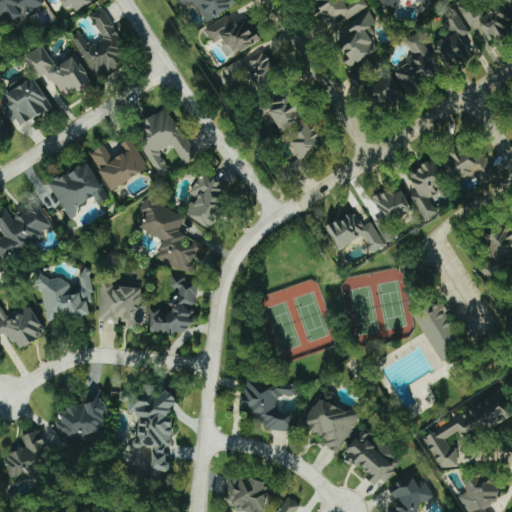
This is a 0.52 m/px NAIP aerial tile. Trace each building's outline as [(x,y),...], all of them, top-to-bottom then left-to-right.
[(38,0),(0,0),(0,18),(5,29),(43,9),(38,0)] [(57,0),(63,9),(70,4),(74,11),(93,0),(92,0),(57,0)] [(177,0),(182,8),(187,5),(198,24),(232,6),(229,0),(177,0)] [(351,0),(343,5),(339,0),(312,0),(326,22),(332,18),(335,24),(342,19),(343,21),(367,6),(363,0),(351,0)] [(467,0),(457,6),(469,30),(479,25),(487,40),(511,27),(501,6),(482,15),(474,0),(467,0)] [(89,15),(101,38),(87,46),(80,33),(72,38),(93,76),(128,57),(101,9),(89,15)] [(350,66),(378,51),(370,37),(373,35),(369,27),(375,23),(369,13),(332,34),(350,66)] [(467,57),(463,48),(472,44),(457,14),(444,20),(451,34),(433,43),(445,68),(467,57)] [(211,43),(217,40),(227,57),(258,39),(246,17),(231,25),(226,15),(203,28),(211,43)] [(432,58),(417,33),(404,40),(413,57),(392,69),(407,93),(422,84),(419,79),(431,72),(426,62),(432,58)] [(72,51),(52,63),(41,45),(23,56),(36,78),(46,72),(60,96),(76,87),(77,89),(90,80),(72,51)] [(234,88),(249,78),(255,88),(277,75),(261,48),(224,71),(234,88)] [(354,94),(369,89),(363,71),(348,75),(354,94)] [(0,105),(12,129),(48,110),(43,101),(46,99),(32,73),(7,86),(10,91),(0,96),(4,103),(0,105)] [(381,108),(402,99),(392,75),(371,84),(381,108)] [(266,104),(279,128),(304,113),(290,90),(266,104)] [(159,174),(167,168),(158,152),(171,144),(182,164),(195,157),(166,107),(132,127),(159,174)] [(303,161),(324,142),(307,124),(287,143),(303,161)] [(111,159),(103,145),(89,153),(110,190),(147,169),(129,138),(120,143),(125,152),(111,159)] [(496,175),(480,151),(472,156),(464,143),(442,157),(459,184),(473,175),(480,185),(496,175)] [(407,172),(416,191),(410,195),(422,220),(436,213),(428,198),(437,193),(434,187),(446,181),(435,158),(407,172)] [(74,206),(103,191),(88,162),(48,183),(68,219),(79,214),(74,206)] [(191,195),(195,196),(186,217),(212,228),(229,186),(200,174),(191,195)] [(389,190),(373,196),(382,222),(411,211),(402,189),(390,194),(389,190)] [(184,218),(147,196),(135,216),(142,220),(138,226),(163,241),(155,255),(185,273),(202,245),(177,230),(184,218)] [(0,210),(0,230),(2,235),(0,235),(0,258),(0,259),(52,232),(38,204),(11,219),(5,208),(0,210)] [(370,221),(358,227),(350,213),(325,227),(337,249),(358,238),(367,254),(383,245),(370,221)] [(499,228),(498,227),(483,233),(499,267),(511,260),(511,224),(511,222),(499,228)] [(45,321),(93,314),(86,269),(78,270),(81,291),(69,293),(67,277),(39,281),(45,321)] [(196,279),(170,278),(169,289),(177,290),(176,300),(169,300),(169,312),(148,310),(147,330),(192,333),(196,279)] [(448,358),(468,347),(428,283),(409,294),(448,358)] [(5,317),(0,308),(0,335),(6,332),(16,349),(45,333),(29,303),(5,317)] [(290,431),(291,413),(276,411),(277,394),(293,395),(294,383),(245,379),(242,410),(250,411),(249,420),(265,421),(265,429),(290,431)] [(136,447),(149,447),(149,472),(168,473),(170,405),(175,405),(175,393),(155,392),(155,385),(143,384),(143,392),(119,391),(119,402),(127,402),(127,412),(138,413),(136,447)] [(337,453),(358,416),(332,402),(336,396),(323,389),(314,407),(310,405),(300,423),(326,438),(323,445),(337,453)] [(56,422),(62,444),(102,433),(100,423),(107,420),(99,390),(83,394),(85,402),(62,409),(64,419),(56,422)] [(422,434),(442,471),(459,462),(452,448),(449,449),(444,438),(458,431),(463,441),(511,415),(511,414),(501,392),(422,434)] [(394,453),(363,428),(342,454),(366,473),(364,476),(377,488),(398,462),(391,457),(394,453)] [(20,436),(24,447),(4,455),(14,482),(53,468),(39,429),(20,436)] [(457,498),(465,511),(485,511),(483,508),(503,495),(489,474),(483,478),(478,471),(461,481),(468,491),(457,498)] [(262,511),(270,485),(228,474),(221,504),(250,511),(262,511)] [(417,511),(419,504),(433,496),(424,480),(417,484),(412,476),(408,475),(388,486),(398,504),(395,511),(417,511)] [(294,511),(299,505),(286,497),(277,511),(294,511)]
